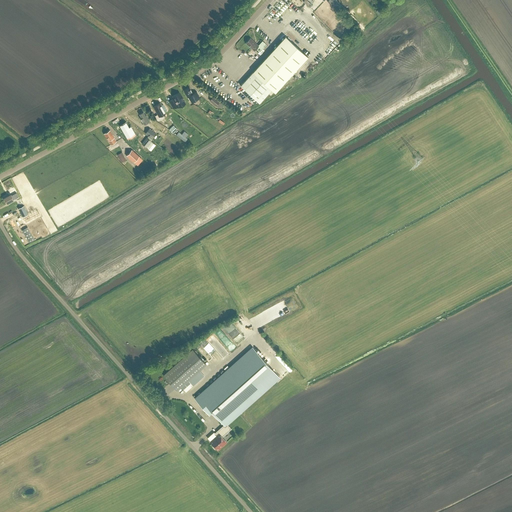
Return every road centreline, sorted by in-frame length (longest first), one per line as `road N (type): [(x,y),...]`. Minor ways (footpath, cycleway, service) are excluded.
road 1 (unclassified): [(250,511),(0,223)]
road 2 (unclassified): [(0,177),(206,63),(268,0)]
